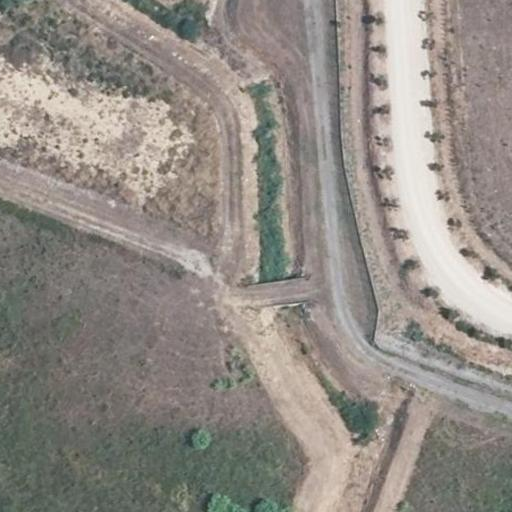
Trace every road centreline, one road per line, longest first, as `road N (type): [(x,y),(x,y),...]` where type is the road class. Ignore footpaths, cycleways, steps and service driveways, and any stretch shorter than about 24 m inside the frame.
road 1 (track): [(0,187),(176,254),(247,299),(338,284)]
road 2 (track): [(511,310),(460,289),(408,205),(391,106),(386,0)]
road 3 (track): [(338,284),(309,0)]
road 4 (track): [(338,284),(351,335),(367,350),(511,409)]
